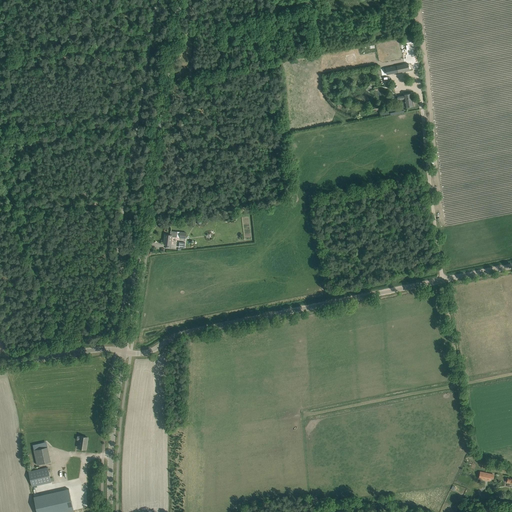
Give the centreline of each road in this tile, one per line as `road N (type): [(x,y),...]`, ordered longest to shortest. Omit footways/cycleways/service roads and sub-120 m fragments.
road 1 (tertiary): [(124,350),(179,0)]
road 2 (unclassified): [(124,350),(144,353),(183,333),(442,280)]
road 3 (unclassified): [(442,280),(418,107)]
road 4 (tertiary): [(110,511),(124,350)]
road 5 (track): [(62,354),(12,204)]
road 6 (unclassified): [(0,364),(124,350)]
